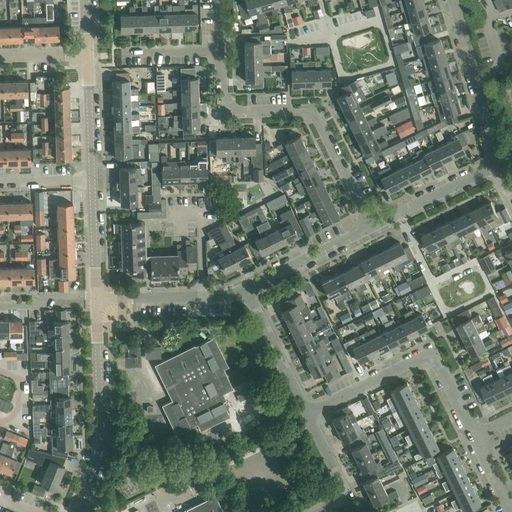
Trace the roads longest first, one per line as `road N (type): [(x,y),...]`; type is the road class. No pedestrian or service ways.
road 1 (residential): [(372,227),(317,114),(229,106),(219,50)]
road 2 (residential): [(473,437),(438,363),(421,357),(306,413)]
road 3 (residential): [(77,511),(100,449),(97,297)]
road 4 (residential): [(97,297),(246,292)]
road 5 (residential): [(246,292),(372,227)]
road 6 (residential): [(306,413),(246,292)]
road 7 (residential): [(490,167),(372,227)]
road 8 (residential): [(94,178),(87,53)]
